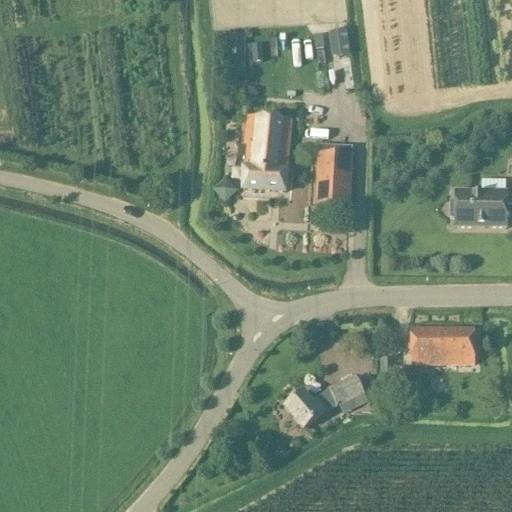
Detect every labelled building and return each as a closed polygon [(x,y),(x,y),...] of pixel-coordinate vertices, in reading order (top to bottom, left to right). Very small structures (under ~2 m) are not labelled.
[(346,31),(328,34),(332,60),(350,57),(346,31)] [(229,38),(226,79),(243,80),(244,39),(229,38)] [(248,149),(245,191),(285,195),(291,123),(248,119),(245,149),(248,149)] [(350,209),(352,149),(318,147),(314,208),(350,209)] [(511,197),(508,197),(508,195),(456,192),(456,201),(451,201),(450,218),(455,218),(454,228),(506,231),(508,207),(511,206),(511,197)] [(410,367),(427,367),(474,367),(474,332),(410,333),(410,367)] [(394,379),(393,361),(379,361),(380,380),(394,379)] [(303,394),(284,410),(303,433),(326,413),(328,413),(337,410),(364,397),(356,379),(329,392),(317,400),(316,401),(312,405),(303,394)]
